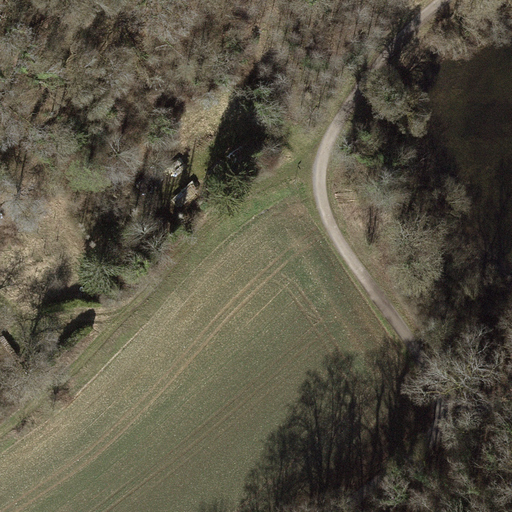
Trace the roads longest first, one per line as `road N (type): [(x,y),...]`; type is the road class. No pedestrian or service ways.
road 1 (track): [(328,511),(452,414),(338,238),(323,199),(323,154)]
road 2 (track): [(0,432),(59,384),(219,217),(323,154)]
road 3 (track): [(323,154),(381,61),(443,0)]
